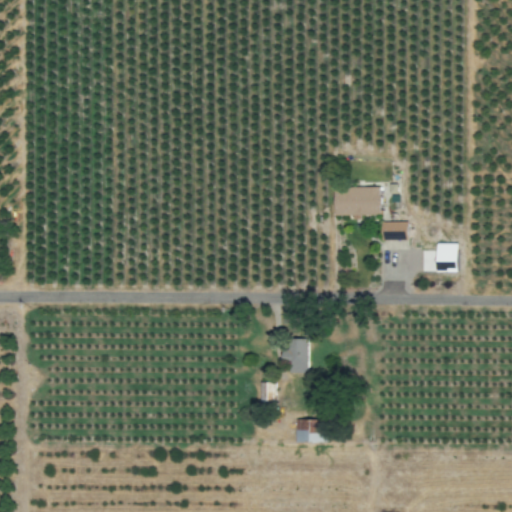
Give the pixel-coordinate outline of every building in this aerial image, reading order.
[(381,187),(335,188),(335,217),(361,216),(361,215),(382,214),(381,187)] [(382,222),(383,240),(408,239),(408,221),(382,222)] [(459,243),(438,243),(437,271),(459,271),(459,243)] [(308,339),(285,340),(286,373),(309,372),(308,339)] [(274,382),(258,382),(259,405),(275,405),(274,382)] [(328,443),(328,420),(295,419),(294,442),(328,443)]
